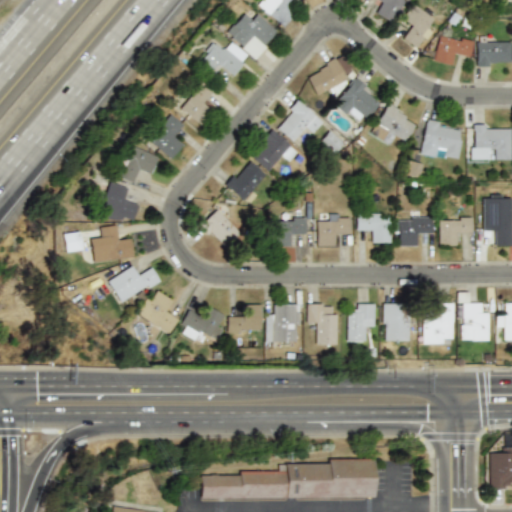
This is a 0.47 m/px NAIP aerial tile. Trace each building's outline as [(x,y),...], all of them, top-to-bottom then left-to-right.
[(293,0),(259,0),(258,2),(276,19),(293,0)] [(400,0),(377,0),(372,12),(391,21),(400,0)] [(396,35),(415,49),(435,21),(417,7),(396,35)] [(254,13),(249,19),(242,12),(224,33),(251,57),(275,31),(254,13)] [(470,40),(436,33),(430,60),(451,65),(452,55),(466,58),(470,40)] [(508,40),(473,40),(473,66),(508,66),(508,40)] [(230,74),(245,54),(229,41),(222,50),(212,42),(196,62),(212,73),(218,65),(230,74)] [(335,57),(303,73),(314,95),(326,90),(328,94),(348,83),(335,57)] [(333,102),(358,124),(379,99),(354,78),(333,102)] [(177,107),(195,122),(210,104),(204,98),(211,90),(199,80),(177,107)] [(308,136),(322,120),(296,98),(273,125),(291,141),(300,130),(308,136)] [(402,141),(415,120),(386,102),(367,133),(387,144),(393,135),(402,141)] [(183,126),(168,113),(145,138),(168,158),(183,141),(175,134),(183,126)] [(419,145),(427,146),(425,155),(455,159),(460,125),(423,119),(419,145)] [(508,124),(467,124),(467,159),(508,159),(508,124)] [(296,149),(270,128),(248,155),(266,170),(282,151),(289,157),(296,149)] [(342,142),(328,130),(316,143),(330,155),(342,142)] [(137,173),(147,177),(156,156),(130,145),(117,176),(133,183),(137,173)] [(265,174),(244,158),(223,186),(244,202),(265,174)] [(403,173),(415,176),(419,164),(407,160),(403,173)] [(129,189),(109,181),(97,210),(129,223),(137,204),(125,199),(129,189)] [(508,199),(479,199),(479,232),(489,232),(489,244),(508,244),(508,199)] [(222,245),(237,231),(214,208),(199,222),(222,245)] [(388,213),(354,212),(353,233),(377,233),(376,243),(388,243),(388,213)] [(314,216),(314,245),(336,245),(336,234),(348,234),(348,216),(314,216)] [(430,236),(430,216),(396,216),(396,246),(418,246),(418,236),(430,236)] [(436,245),(458,245),(458,235),(469,235),(469,216),(436,216),(436,245)] [(303,236),(303,217),(271,217),(271,245),(292,245),(292,236),(303,236)] [(78,227),(67,228),(67,231),(62,231),(63,251),(80,250),(78,227)] [(91,261),(131,257),(129,236),(117,238),(116,227),(95,229),(96,237),(88,238),(91,261)] [(148,264),(138,271),(133,263),(105,281),(120,304),(158,280),(148,264)] [(134,314),(167,334),(177,317),(166,311),(172,301),(150,288),(134,314)] [(344,313),(344,341),(363,341),(363,329),(372,329),(372,302),(355,302),(355,313),(344,313)] [(410,311),(404,311),(404,302),(380,302),(380,340),(410,340),(410,311)] [(487,340),(487,312),(476,312),(476,302),(458,302),(458,340),(487,340)] [(511,302),(501,302),(501,311),(493,311),(493,330),(501,330),(501,340),(511,340),(511,302)] [(225,332),(259,332),(259,303),(237,303),(237,313),(225,313),(225,332)] [(296,303),(273,303),(273,313),(263,313),(263,341),(296,341),(296,303)] [(303,323),(314,323),(314,344),(335,344),(335,313),(325,313),(325,303),(303,303),(303,323)] [(224,314),(200,304),(197,312),(186,308),(176,331),(193,339),(197,331),(213,338),(224,314)] [(421,342),(450,342),(450,305),(421,305),(421,342)] [(511,482),(511,446),(495,446),(495,454),(487,454),(487,482),(511,482)] [(283,463),(283,472),(199,472),(199,498),(372,498),(372,458),(324,458),(324,463),(283,463)]
